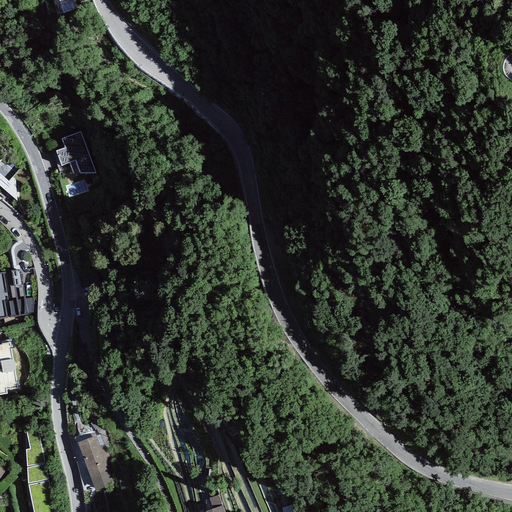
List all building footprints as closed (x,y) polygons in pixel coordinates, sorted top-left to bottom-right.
[(95,173),(80,132),(62,139),(65,147),(56,151),(61,166),(69,163),(73,174),(95,173)] [(22,167),(0,146),(0,185),(17,200),(15,179),(12,177),(22,167)] [(100,284),(95,268),(78,273),(83,289),(100,284)] [(0,319),(27,314),(36,313),(34,298),(25,299),(21,274),(20,271),(18,270),(16,270),(0,272),(0,319)] [(0,395),(8,394),(7,390),(18,388),(15,370),(15,368),(15,366),(15,364),(14,362),(13,361),(10,342),(0,343),(0,395)] [(39,430),(26,432),(30,449),(26,450),(27,466),(45,462),(39,430)] [(96,436),(77,443),(95,490),(113,483),(105,463),(110,461),(104,445),(100,446),(96,436)] [(48,479),(45,464),(26,469),(27,484),(48,479)] [(54,511),(48,481),(28,486),(33,511),(54,511)] [(218,495),(207,499),(211,510),(222,505),(218,495)]
